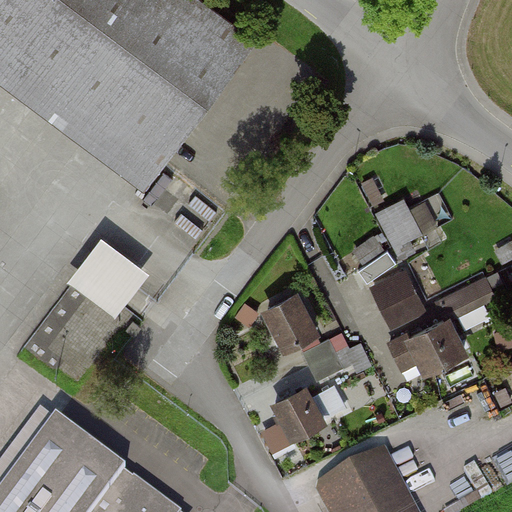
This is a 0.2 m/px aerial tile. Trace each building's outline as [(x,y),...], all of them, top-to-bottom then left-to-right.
[(197,0),(0,0),(0,43),(160,163),(253,41),(242,33),(248,25),(223,7),(217,15),(197,0)] [(407,196),(376,212),(402,262),(433,246),(407,196)] [(104,237),(71,282),(119,316),(152,271),(104,237)] [(404,267),(370,285),(397,336),(431,318),(404,267)] [(475,321),(491,316),(486,300),(497,297),(491,277),(439,294),(446,314),(470,306),(475,321)] [(301,291),(265,310),(286,351),(323,332),(301,291)] [(452,315),(409,338),(429,376),(472,353),(452,315)] [(342,331),(303,351),(319,382),(358,361),(342,331)] [(309,384),(273,403),(295,444),(331,426),(309,384)] [(177,511),(32,410),(0,455),(0,511),(177,511)] [(418,511),(387,452),(314,490),(326,511),(418,511)]
